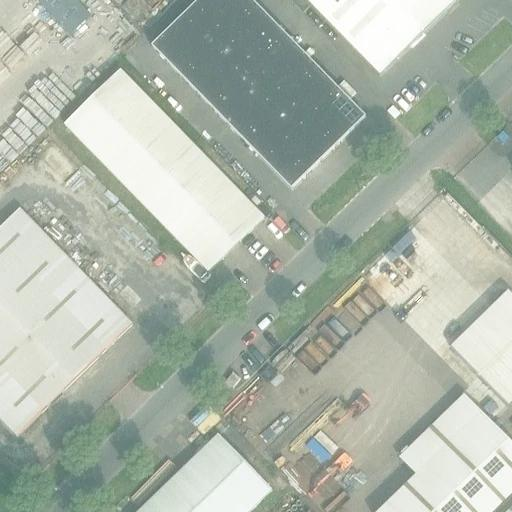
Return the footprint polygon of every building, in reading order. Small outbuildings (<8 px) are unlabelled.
[(291,192),(321,163),(365,119),(249,0),(200,0),(151,48),(291,192)] [(305,0),(380,77),(458,0),(305,0)] [(263,219),(120,72),(64,126),(208,273),(263,219)] [(0,420),(16,438),(132,325),(19,210),(0,228),(0,420)] [(511,296),(508,292),(450,349),(507,408),(511,402),(511,296)] [(511,511),(511,445),(464,396),(399,459),(416,476),(379,511),(511,511)] [(218,436),(139,511),(249,511),(271,491),(218,436)]
